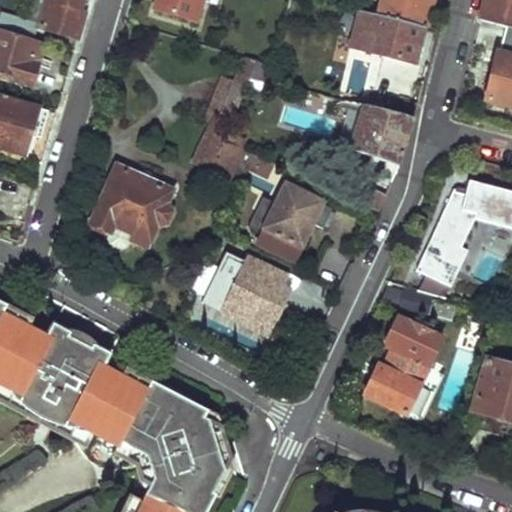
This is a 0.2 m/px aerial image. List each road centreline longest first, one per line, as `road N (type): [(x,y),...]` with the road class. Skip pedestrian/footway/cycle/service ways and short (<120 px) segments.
road 1 (residential): [(305,421),(411,196),(431,132)]
road 2 (residential): [(33,271),(305,421)]
road 3 (residential): [(33,271),(110,0)]
road 4 (residential): [(511,498),(305,421)]
road 5 (residential): [(431,132),(463,0)]
